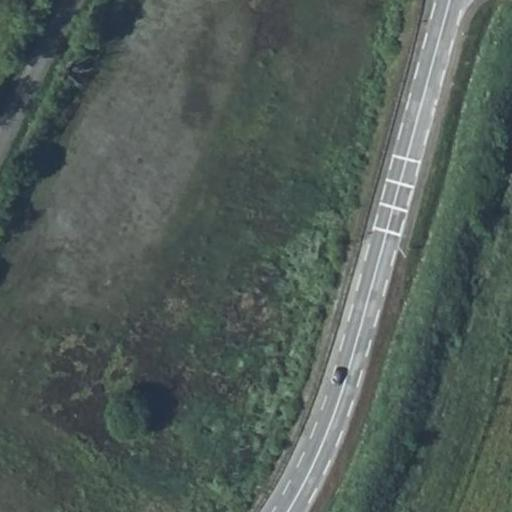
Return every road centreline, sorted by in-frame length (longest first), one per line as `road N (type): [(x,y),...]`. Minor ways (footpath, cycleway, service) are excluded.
road 1 (tertiary): [(293,511),(336,403),(450,0)]
road 2 (unclassified): [(74,0),(0,146)]
